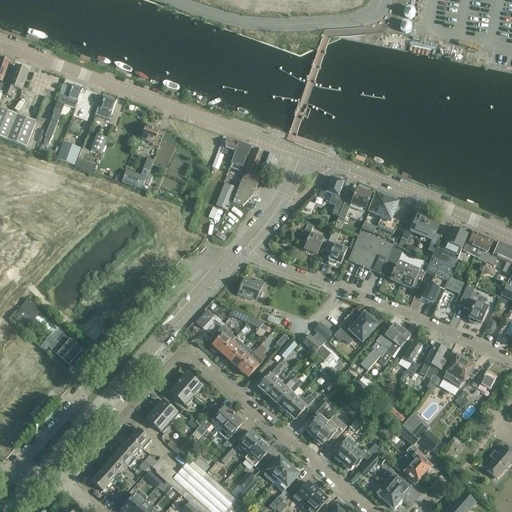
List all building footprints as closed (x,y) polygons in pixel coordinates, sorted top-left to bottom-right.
[(414,7),(404,9),(406,18),(415,17),(414,7)] [(404,31),(410,29),(408,21),(401,23),(404,31)] [(6,74),(8,69),(10,63),(0,59),(0,81),(7,84),(9,77),(10,75),(6,74)] [(15,67),(11,78),(9,77),(7,84),(3,95),(10,97),(13,88),(21,91),(28,72),(15,67)] [(60,96),(54,110),(61,113),(65,103),(73,106),(74,104),(77,105),(80,95),(82,89),(73,85),(72,88),(68,87),(64,97),(60,96)] [(86,90),(84,96),(80,95),(77,105),(77,104),(81,106),(82,101),(96,107),(100,96),(86,90)] [(99,107),(96,115),(109,120),(116,102),(105,98),(101,108),(99,107)] [(0,108),(0,138),(8,142),(18,116),(0,108)] [(94,111),(87,108),(84,118),(91,121),(94,111)] [(18,116),(8,142),(26,148),(36,123),(18,116)] [(154,145),(159,130),(147,126),(141,141),(154,145)] [(102,155),(107,139),(96,135),(91,151),(102,155)] [(236,143),(223,139),(214,164),(220,166),(224,156),(222,155),(222,153),(232,156),(236,143)] [(64,143),(58,160),(74,166),(81,149),(64,143)] [(238,144),(229,170),(240,174),(249,148),(238,144)] [(254,150),(243,179),(242,179),(233,204),(243,208),(253,197),(257,188),(258,185),(262,175),(263,170),(269,172),(274,157),(254,150)] [(94,173),(97,165),(79,158),(76,167),(94,173)] [(154,161),(148,159),(143,170),(150,173),(154,161)] [(136,181),(124,177),(122,183),(134,187),(136,181)] [(138,184),(137,188),(141,190),(142,186),(143,186),(146,179),(141,177),(138,184)] [(333,195),(329,204),(336,206),(333,214),(339,217),(345,202),(339,199),(340,198),(346,184),(330,178),(325,192),(333,195)] [(237,188),(225,184),(216,206),(228,211),(237,188)] [(345,202),(339,217),(338,219),(345,221),(350,208),(355,210),(356,207),(366,211),(372,195),(357,189),(352,202),(346,200),(345,202)] [(391,218),(397,203),(376,194),(369,212),(381,217),(377,227),(382,229),(385,222),(389,224),(387,228),(393,231),(397,221),(391,218)] [(419,215),(418,214),(413,227),(408,225),(401,241),(402,241),(402,240),(407,242),(407,243),(408,243),(410,238),(420,242),(430,220),(419,215)] [(310,234),(312,230),(316,220),(311,218),(306,228),(301,240),(307,243),(304,250),(317,256),(324,240),(310,234)] [(440,224),(430,220),(420,242),(431,246),(429,252),(430,251),(434,253),(440,238),(436,236),(441,224),(440,223),(440,224)] [(0,280),(27,249),(0,224),(0,280)] [(373,234),(375,229),(364,224),(362,230),(373,234)] [(452,230),(448,237),(442,234),(435,250),(457,260),(458,260),(461,254),(468,237),(452,230)] [(328,260),(329,260),(329,262),(329,264),(334,265),(335,265),(336,263),(341,265),(347,251),(335,246),(340,235),(333,232),(325,251),(331,254),(328,260)] [(361,232),(348,262),(380,275),(386,262),(391,264),(397,250),(399,245),(394,243),(393,245),(361,232)] [(475,256),(484,236),(474,232),(468,245),(467,244),(463,251),(475,256)] [(487,254),(493,241),(484,236),(475,256),(486,262),(489,255),(487,254)] [(497,258),(502,261),(508,263),(504,270),(511,273),(511,270),(511,265),(511,264),(511,249),(499,243),(493,256),(490,255),(487,262),(494,266),(497,258)] [(391,264),(396,266),(399,260),(402,252),(397,250),(391,264)] [(450,276),(457,260),(435,250),(434,253),(429,264),(425,272),(447,282),(450,276)] [(396,266),(390,281),(401,286),(410,265),(399,260),(396,266)] [(410,265),(407,271),(401,286),(411,290),(412,288),(418,290),(425,272),(429,264),(422,261),(421,265),(422,266),(420,270),(410,265)] [(511,273),(510,278),(501,296),(511,301),(511,273)] [(453,277),(448,289),(459,295),(465,283),(453,277)] [(248,285),(237,281),(233,292),(251,299),(257,285),(249,282),(248,285)] [(444,291),(428,284),(421,299),(437,306),(444,291)] [(458,306),(466,309),(471,311),(468,319),(469,319),(469,321),(469,322),(474,324),(475,324),(476,322),(482,325),(489,309),(475,303),(477,300),(479,294),(474,292),(476,287),(468,284),(458,306)] [(27,327),(42,309),(29,298),(14,317),(27,327)] [(280,315),(271,312),(268,319),(277,323),(280,315)] [(199,324),(204,329),(213,318),(208,313),(199,324)] [(248,324),(253,319),(241,314),(238,319),(248,324)] [(369,316),(368,318),(365,315),(353,328),(348,323),(335,337),(341,342),(343,339),(349,345),(356,337),(362,343),(377,326),(374,324),(376,322),(369,316)] [(272,330),(256,323),(254,327),(266,333),(266,332),(269,333),(270,331),(271,331),(272,330)] [(320,324),(313,331),(326,342),(332,335),(320,324)] [(388,340),(384,345),(374,358),(378,361),(381,357),(382,357),(402,330),(394,324),(384,337),(388,340)] [(410,336),(402,330),(382,357),(382,358),(380,361),(385,364),(390,357),(393,359),(410,336)] [(82,351),(71,341),(61,333),(55,340),(76,358),(82,351)] [(211,347),(221,355),(235,338),(232,335),(228,339),(222,334),(211,347)] [(289,340),(284,335),(276,344),(281,349),(289,340)] [(69,365),(76,358),(55,340),(50,336),(46,340),(51,344),(49,347),(69,365)] [(329,354),(321,347),(322,346),(310,336),(303,344),(315,355),(323,361),(329,354)] [(235,338),(221,355),(230,363),(240,350),(241,351),(245,347),(235,338)] [(278,355),(284,360),(295,346),(289,341),(278,355)] [(397,367),(399,365),(407,370),(399,380),(402,383),(408,376),(412,378),(419,366),(414,364),(423,348),(412,342),(402,358),(399,356),(393,365),(397,367)] [(426,364),(424,367),(428,369),(429,366),(436,369),(430,382),(435,385),(447,363),(441,360),(446,351),(435,346),(426,364)] [(240,350),(230,363),(239,371),(251,356),(247,353),(246,355),(241,351),(240,350)] [(251,356),(239,371),(248,379),(262,362),(253,354),(251,356)] [(466,360),(460,356),(458,359),(455,357),(451,365),(452,366),(447,374),(447,375),(444,379),(450,383),(449,385),(451,382),(467,359),(467,358),(466,360)] [(472,363),(467,359),(451,382),(459,387),(462,382),(463,383),(466,377),(467,378),(469,375),(470,375),(474,369),(472,369),(474,367),(471,365),(472,363)] [(259,388),(268,397),(279,384),(274,380),(281,372),(280,371),(284,367),(281,364),(259,388)] [(82,376),(81,375),(71,367),(67,371),(78,380),(82,376)] [(328,368),(322,374),(331,381),(327,385),(332,389),(341,379),(328,368)] [(497,377),(482,370),(476,381),(474,380),(471,386),(481,391),(480,394),(483,396),(485,393),(487,388),(490,390),(497,377)] [(187,375),(179,384),(193,396),(201,387),(187,375)] [(289,391),(277,405),(286,412),(297,400),(292,396),(299,388),(298,387),(302,383),(299,380),(295,385),(289,391)] [(193,396),(179,384),(171,393),(184,405),(193,396)] [(279,384),(268,397),(277,405),(289,391),(285,387),(283,388),(279,384)] [(472,399),(464,392),(455,402),(463,409),(472,399)] [(295,421),(312,401),(317,396),(314,393),(310,397),(309,396),(305,400),(301,396),(297,400),(286,412),(295,421)] [(386,412),(395,403),(390,399),(381,408),(386,412)] [(164,402),(155,411),(169,423),(177,413),(164,402)] [(207,410),(212,414),(219,406),(214,402),(207,410)] [(327,406),(323,402),(316,409),(321,413),(327,406)] [(220,431),(234,416),(225,408),(215,419),(211,415),(203,424),(194,416),(187,424),(201,436),(212,423),(220,431)] [(169,423),(155,411),(147,420),(164,435),(165,434),(164,432),(165,430),(166,431),(170,431),(173,427),(169,423)] [(418,441),(430,428),(429,428),(428,429),(420,423),(422,421),(421,421),(420,422),(412,415),(414,414),(413,413),(401,427),(418,441)] [(306,433),(314,440),(328,423),(319,415),(311,424),(311,423),(309,425),(311,427),(306,433)] [(243,424),(234,416),(220,431),(218,434),(227,442),(243,424)] [(356,421),(351,416),(339,430),(344,434),(349,428),(350,428),(356,421)] [(356,421),(350,428),(354,432),(361,425),(356,421)] [(328,423),(314,440),(322,446),(326,441),(329,443),(331,441),(330,440),(337,432),(328,423)] [(431,467),(415,453),(417,451),(414,447),(418,442),(418,441),(402,427),(397,433),(412,446),(410,448),(406,452),(408,453),(404,458),(412,464),(424,475),(431,467)] [(151,439),(140,429),(139,430),(138,430),(130,439),(143,450),(144,450),(142,448),(146,444),(147,446),(151,441),(150,440),(151,439)] [(244,450),(249,455),(261,441),(251,433),(237,449),(242,452),(244,450)] [(143,450),(130,439),(123,447),(134,457),(138,453),(139,454),(143,450)] [(335,458),(342,465),(357,448),(347,440),(340,449),(339,448),(337,450),(339,452),(335,458)] [(172,441),(167,446),(177,454),(181,450),(172,441)] [(255,468),(256,466),(270,450),(261,441),(249,455),(245,459),(255,468)] [(366,455),(372,460),(374,458),(378,454),(377,453),(381,450),(375,445),(369,451),(366,455)] [(136,460),(134,457),(123,447),(115,456),(128,468),(136,460)] [(511,453),(504,447),(498,454),(485,469),(497,480),(511,461),(511,453)] [(235,453),(230,448),(219,460),(224,465),(235,453)] [(365,456),(366,455),(369,451),(366,448),(361,452),(357,448),(342,465),(350,471),(355,466),(357,468),(359,466),(358,465),(366,456),(365,456)] [(387,454),(382,449),(378,453),(384,458),(387,454)] [(194,459),(189,454),(186,458),(191,463),(194,459)] [(385,461),(378,454),(374,458),(378,462),(381,465),(385,461)] [(128,468),(115,456),(107,465),(118,475),(122,470),(124,472),(128,468)] [(272,475),(278,480),(289,467),(280,458),(266,474),(270,478),(272,475)] [(374,458),(372,460),(361,473),(365,477),(378,462),(374,458)] [(424,475),(412,464),(404,458),(401,462),(399,460),(395,464),(416,483),(424,475)] [(192,464),(187,460),(180,468),(182,470),(177,475),(165,464),(166,463),(161,459),(152,468),(157,472),(156,473),(199,511),(248,511),(234,499),(192,463),(192,464)] [(148,470),(151,467),(151,466),(145,461),(142,465),(148,470)] [(118,475),(107,465),(99,473),(112,485),(113,485),(111,483),(114,479),(116,481),(120,476),(118,475)] [(148,470),(142,465),(139,468),(145,473),(148,470)] [(289,467),(278,480),(283,484),(280,487),(285,491),(299,475),(289,467)] [(112,485),(99,473),(91,482),(102,492),(106,488),(108,489),(112,485)] [(243,481),(244,481),(248,485),(255,477),(250,473),(243,481)] [(394,476),(386,485),(402,500),(411,491),(394,476)] [(255,477),(248,485),(252,489),(259,482),(255,477)] [(132,487),(135,484),(129,478),(126,482),(132,487)] [(132,487),(126,482),(124,485),(129,490),(132,487)] [(301,500),(306,505),(318,492),(308,483),(294,499),(299,503),(301,500)] [(402,500),(386,485),(381,491),(378,489),(375,493),(394,510),(402,500)] [(116,505),(125,495),(120,491),(111,500),(116,505)] [(318,492),(306,505),(311,509),(309,511),(317,511),(328,500),(318,492)] [(446,511),(468,511),(476,504),(463,493),(446,511)] [(123,510),(124,511),(136,511),(147,500),(146,500),(143,503),(135,496),(131,501),(130,500),(126,505),(127,506),(123,510)] [(283,503),(278,498),(272,506),(276,510),(283,503)] [(147,500),(136,511),(150,511),(152,511),(146,507),(150,503),(147,500)] [(189,503),(181,511),(189,511),(193,507),(189,503)] [(283,503),(276,510),(278,511),(283,511),(288,507),(283,503)]
